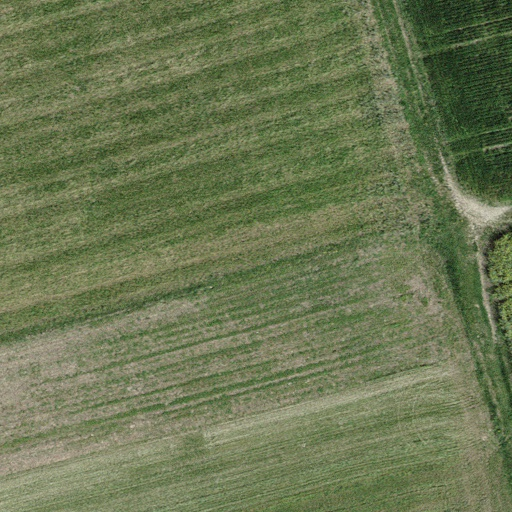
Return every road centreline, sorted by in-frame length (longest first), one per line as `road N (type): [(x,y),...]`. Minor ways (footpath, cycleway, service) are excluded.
road 1 (track): [(396,0),(474,224)]
road 2 (track): [(511,421),(471,292),(474,224)]
